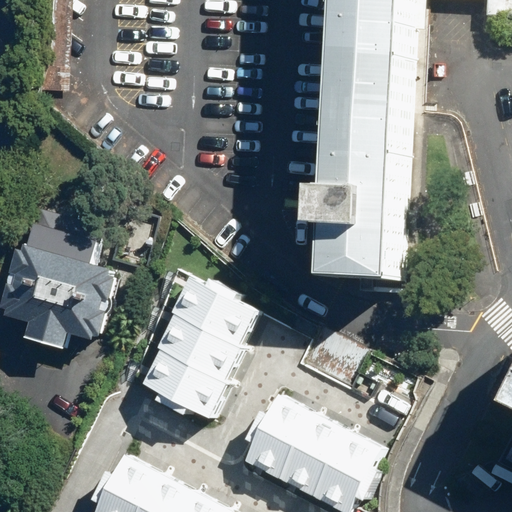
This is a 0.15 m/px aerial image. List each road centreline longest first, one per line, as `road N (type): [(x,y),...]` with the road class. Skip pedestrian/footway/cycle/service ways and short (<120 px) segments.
road 1 (unknown): [(287,0),(272,179),(260,214),(248,227),(169,156)]
road 2 (residential): [(221,466),(270,365),(389,418)]
road 3 (residential): [(68,511),(108,433),(132,423),(221,466)]
road 4 (unknown): [(169,156),(104,91),(99,0)]
road 5 (unknown): [(197,0),(189,120),(169,156)]
